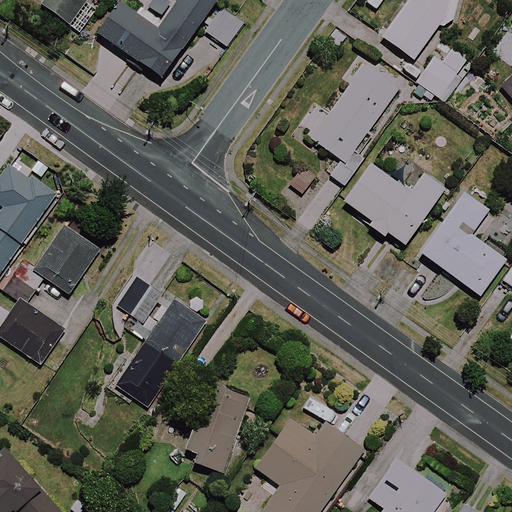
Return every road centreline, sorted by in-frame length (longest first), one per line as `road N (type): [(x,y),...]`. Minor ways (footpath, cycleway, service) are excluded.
road 1 (tertiary): [(168,194),(511,440)]
road 2 (residential): [(168,194),(308,0)]
road 3 (tertiary): [(0,72),(168,194)]
